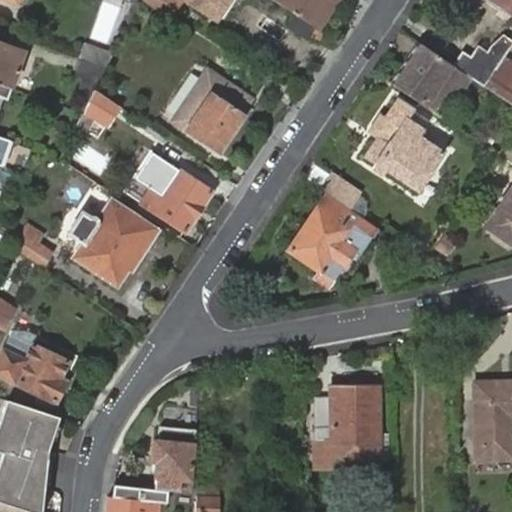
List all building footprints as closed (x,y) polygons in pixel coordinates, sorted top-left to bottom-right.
[(182,0),(216,22),(231,0),(182,0)] [(315,28),(334,0),(275,0),(274,1),(315,28)] [(511,0),(495,0),(511,11),(511,0)] [(462,51),(452,65),(468,76),(483,86),(499,63),(511,44),(503,38),(495,48),(491,46),(487,52),(478,46),(470,57),(462,51)] [(418,41),(390,83),(431,111),(443,94),(462,84),(468,76),(452,65),(418,41)] [(0,84),(8,87),(21,52),(0,44),(0,84)] [(81,60),(105,68),(112,54),(85,44),(80,59),(81,60)] [(93,93),(94,90),(105,68),(81,60),(75,76),(83,78),(79,89),(93,93)] [(511,83),(511,71),(499,63),(483,86),(490,91),(511,106),(511,84),(511,83)] [(240,114),(251,99),(207,70),(173,121),(186,130),(218,151),(242,115),(240,114)] [(6,99),(10,88),(8,87),(0,84),(0,97),(6,99)] [(105,124),(118,106),(94,90),(93,93),(83,112),(105,124)] [(489,151),(496,156),(507,141),(511,133),(511,106),(490,91),(481,105),(509,122),(489,151)] [(440,154),(417,138),(422,131),(407,120),(413,110),(398,100),(385,119),(380,116),(369,132),(381,140),(377,146),(374,143),(365,157),(375,165),(373,168),(380,174),(384,168),(416,190),(440,154)] [(98,134),(105,124),(83,112),(82,114),(77,123),(98,134)] [(498,155),(511,164),(511,144),(507,141),(498,155)] [(211,192),(169,164),(152,153),(135,177),(152,189),(142,205),(185,232),(211,192)] [(320,189),(326,194),(336,179),(357,194),(359,191),(332,172),(320,189)] [(336,179),(326,194),(347,208),(357,194),(336,179)] [(511,186),(486,226),(511,243),(511,186)] [(368,242),(377,229),(347,208),(326,194),(320,203),(308,221),(288,250),(319,271),(314,279),(328,288),(334,281),(339,272),(343,266),(349,270),(368,242)] [(135,245),(147,226),(148,225),(111,200),(96,222),(95,221),(95,220),(95,219),(94,218),(93,218),(92,218),(91,218),(90,218),(89,218),(81,212),(67,233),(82,243),(72,257),(116,286),(128,268),(131,270),(144,251),(135,245)] [(15,249),(41,267),(50,252),(37,244),(42,235),(28,226),(23,236),(13,229),(9,236),(3,245),(15,249)] [(156,232),(147,226),(135,245),(144,251),(156,232)] [(0,243),(3,245),(9,236),(0,230),(0,243)] [(453,242),(444,237),(437,247),(446,253),(453,242)] [(345,276),(349,270),(343,266),(339,272),(345,276)] [(0,326),(3,328),(14,304),(7,301),(0,297),(0,326)] [(471,327),(450,333),(455,353),(476,348),(471,327)] [(30,344),(35,335),(26,331),(11,330),(1,349),(0,351),(0,376),(55,402),(65,381),(59,378),(67,361),(30,344)] [(511,450),(511,419),(511,381),(474,382),(475,459),(511,458),(511,450)] [(377,384),(331,384),(331,398),(315,398),(315,450),(315,467),(357,467),(357,461),(377,460),(377,445),(377,384)] [(48,451),(59,417),(7,400),(0,422),(0,451),(4,452),(36,463),(41,449),(48,451)] [(192,493),(193,487),(193,481),(188,481),(192,445),(153,441),(151,461),(156,461),(155,477),(154,489),(176,491),(192,493)] [(0,462),(0,477),(43,491),(48,451),(41,449),(36,463),(4,452),(0,462)] [(0,502),(29,511),(40,511),(43,491),(0,477),(0,502)] [(215,511),(216,488),(193,487),(192,493),(192,495),(198,496),(197,511),(196,511),(215,511)] [(191,509),(192,495),(192,493),(176,491),(175,508),(191,509)] [(105,511),(161,511),(163,502),(112,497),(107,496),(105,511)] [(29,511),(0,502),(0,511),(29,511)]
